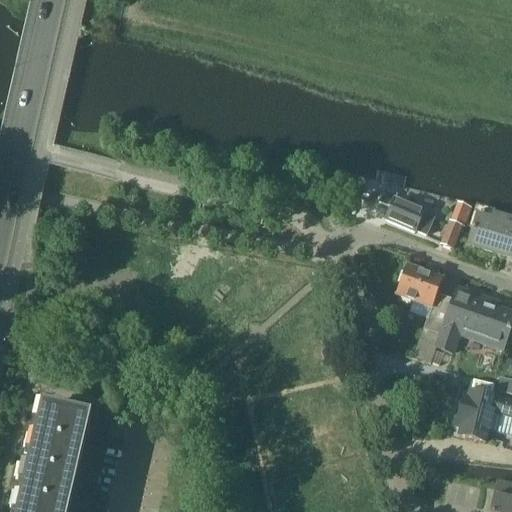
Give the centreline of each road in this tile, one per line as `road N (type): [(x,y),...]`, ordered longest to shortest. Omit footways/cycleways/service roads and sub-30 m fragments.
road 1 (unclassified): [(319,254),(0,192)]
road 2 (residential): [(404,508),(350,294),(336,265),(319,254)]
road 3 (tertiary): [(0,241),(53,0)]
road 4 (residential): [(511,286),(369,236)]
